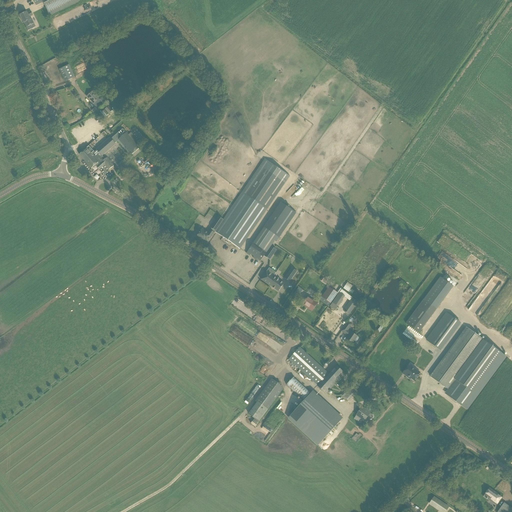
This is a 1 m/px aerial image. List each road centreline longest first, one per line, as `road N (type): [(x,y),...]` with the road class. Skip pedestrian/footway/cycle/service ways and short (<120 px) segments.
road 1 (unclassified): [(61,175),(140,215),(466,443)]
road 2 (unclassified): [(61,175),(66,141),(0,4)]
